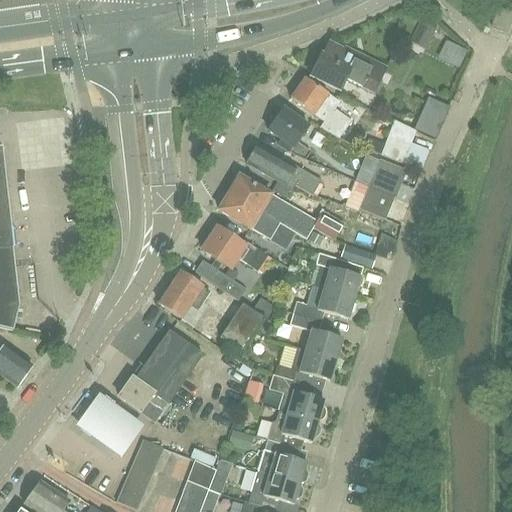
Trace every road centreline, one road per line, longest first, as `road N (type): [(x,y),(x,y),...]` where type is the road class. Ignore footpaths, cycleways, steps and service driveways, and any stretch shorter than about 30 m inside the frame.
road 1 (residential): [(329,511),(480,61)]
road 2 (tertiary): [(98,330),(148,263),(156,233),(146,49)]
road 3 (tertiary): [(123,52),(135,247),(98,330)]
road 4 (residential): [(0,122),(15,121),(34,151),(52,289),(98,330)]
road 5 (primary): [(146,49),(274,27),(343,0)]
road 6 (tertiary): [(0,466),(98,330)]
road 7 (primary): [(0,65),(123,52)]
road 8 (primary): [(121,19),(0,37)]
